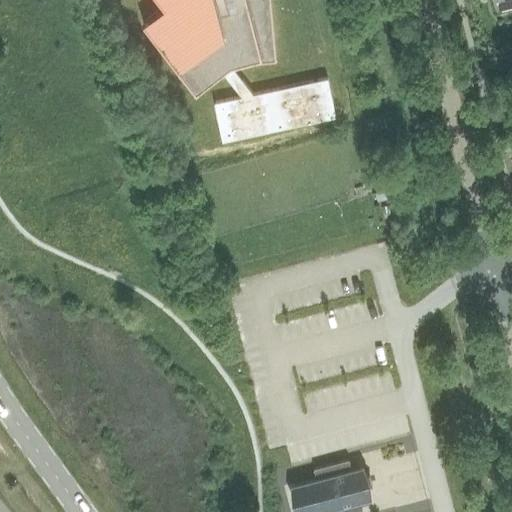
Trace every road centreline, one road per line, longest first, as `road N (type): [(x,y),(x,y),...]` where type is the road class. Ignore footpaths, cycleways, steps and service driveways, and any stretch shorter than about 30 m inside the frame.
road 1 (residential): [(497,277),(422,0)]
road 2 (residential): [(458,287),(397,327),(443,511)]
road 3 (secondary): [(0,400),(78,511)]
